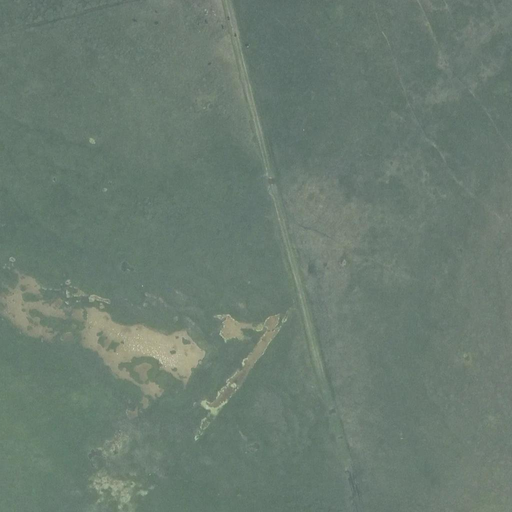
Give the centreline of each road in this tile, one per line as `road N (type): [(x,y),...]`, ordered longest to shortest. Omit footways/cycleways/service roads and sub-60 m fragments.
road 1 (track): [(359,511),(225,0)]
road 2 (track): [(0,34),(133,0)]
